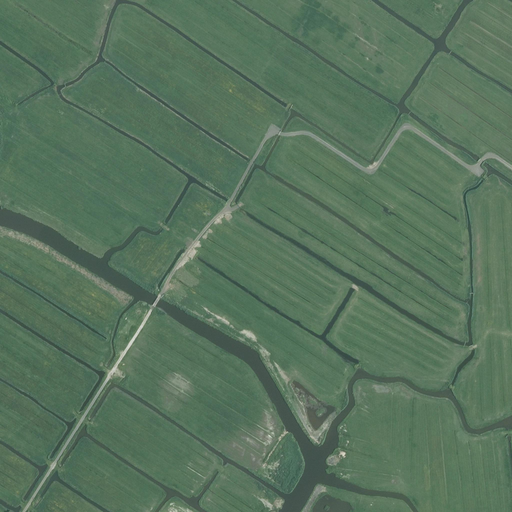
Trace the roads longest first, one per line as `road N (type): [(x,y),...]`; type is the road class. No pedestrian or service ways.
road 1 (track): [(117,362),(166,281),(234,196)]
road 2 (unclassified): [(23,511),(117,362)]
